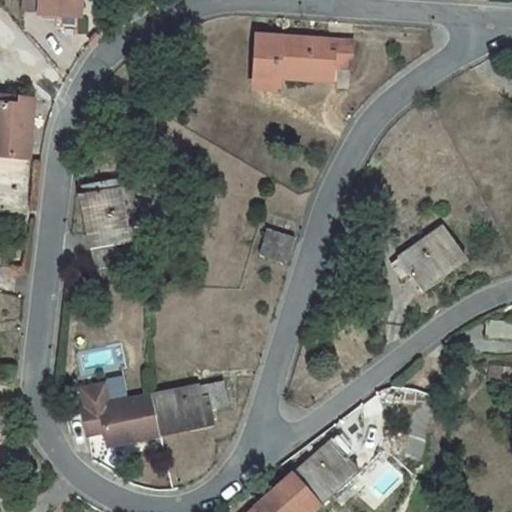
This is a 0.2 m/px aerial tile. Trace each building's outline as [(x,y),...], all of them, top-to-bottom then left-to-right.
[(23,0),(23,12),(40,13),(40,0),(23,0)] [(40,0),(40,13),(40,15),(80,17),(80,0),(40,0)] [(327,41),(256,37),(253,84),(277,86),(278,78),(308,80),(308,77),(331,78),(332,67),(333,54),(326,53),(327,41)] [(338,42),(327,41),(326,53),(333,54),(332,67),(336,67),(338,42)] [(350,43),(338,42),(336,67),(348,68),(350,43)] [(0,212),(12,213),(13,207),(25,208),(34,100),(0,96),(0,212)] [(85,219),(94,270),(134,262),(118,181),(83,188),(84,196),(83,196),(88,219),(85,219)] [(467,261),(444,228),(391,265),(402,280),(409,275),(420,290),(440,276),(441,278),(467,261)] [(287,264),(295,238),(268,229),(260,255),(287,264)] [(511,339),(511,322),(486,321),(485,338),(511,339)] [(223,382),(211,385),(216,409),(228,407),(223,382)] [(216,409),(211,385),(200,387),(202,399),(209,398),(211,410),(216,409)] [(100,430),(105,428),(105,433),(108,444),(131,439),(131,442),(192,429),(191,426),(214,421),(211,410),(209,398),(202,399),(200,387),(108,407),(104,387),(81,392),(85,411),(83,412),(88,436),(100,434),(100,430)] [(338,437),(332,442),(341,452),(347,447),(338,437)] [(312,511),(341,487),(339,485),(357,470),(341,452),(332,442),(332,441),(251,511),(312,511)]
